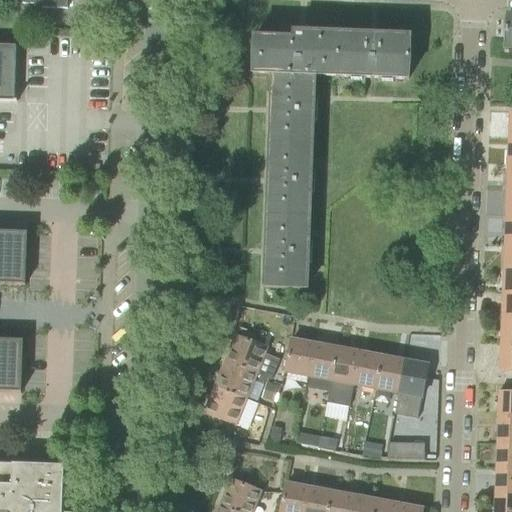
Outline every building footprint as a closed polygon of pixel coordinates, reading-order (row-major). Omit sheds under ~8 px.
[(17,0),(18,4),(42,5),(42,9),(68,10),(67,0),(17,0)] [(293,40),(281,40),(254,39),(253,75),(272,75),(335,78),(337,40),(338,40),(338,35),(306,34),(293,34),(293,40)] [(335,78),(372,79),(409,80),(410,38),(376,37),(338,35),(338,40),(337,40),(335,78)] [(0,102),(17,103),(17,102),(15,102),(16,47),(0,46),(0,102)] [(312,148),(314,94),(315,77),(272,75),(271,111),(270,147),(312,148)] [(309,219),(311,173),(312,148),(270,147),(269,180),(268,201),(267,218),(309,219)] [(307,290),(309,244),(309,219),(267,218),(266,250),(265,272),(265,289),(307,290)] [(0,285),(25,286),(27,234),(0,233),(0,393),(21,394),(23,342),(0,341),(0,285)] [(511,269),(504,269),(503,295),(511,295),(511,269)] [(511,321),(511,295),(503,295),(502,321),(511,321)] [(511,321),(502,321),(501,347),(511,347),(511,321)] [(266,349),(236,337),(226,363),(256,375),(266,349)] [(315,346),(293,342),(292,342),(290,349),(288,361),(286,373),(309,378),(315,346)] [(309,378),(311,378),(330,381),(331,382),(337,350),(315,346),(309,378)] [(511,347),(501,347),(500,373),(511,373),(511,347)] [(288,361),(290,349),(277,349),(277,357),(288,361)] [(360,354),(337,350),(331,382),(332,382),(328,405),(350,408),(354,386),(360,354)] [(377,390),(383,359),(360,354),(354,386),(377,390)] [(399,394),(405,363),(383,359),(377,390),(399,394)] [(245,401),(256,375),(226,363),(216,389),(245,401)] [(422,399),(428,367),(405,363),(399,394),(422,399)] [(280,388),(266,384),(262,399),(275,403),(280,388)] [(216,389),(210,402),(205,415),(235,426),(245,401),(216,389)] [(498,419),(511,419),(511,393),(499,393),(498,419)] [(497,444),(511,444),(511,419),(498,419),(497,444)] [(281,445),(283,430),(272,428),(270,444),(281,445)] [(335,454),(337,441),(321,438),(318,451),(335,454)] [(362,456),(367,457),(370,444),(365,443),(362,456)] [(425,461),(425,445),(390,444),(387,460),(425,461)] [(511,470),(511,444),(497,444),(496,470),(511,470)] [(62,511),(64,468),(0,465),(0,511),(62,511)] [(511,470),(496,470),(495,496),(511,496),(511,470)] [(253,511),(261,493),(231,481),(221,507),(232,511),(253,511)] [(305,511),(309,490),(286,486),(281,511),(305,511)] [(328,511),(332,494),(309,490),(305,511),(328,511)] [(332,494),(328,511),(351,511),(354,498),(332,494)] [(511,511),(511,496),(495,496),(494,511),(511,511)] [(354,498),(351,511),(375,511),(377,502),(354,498)] [(377,502),(375,511),(398,511),(400,507),(377,502)]
